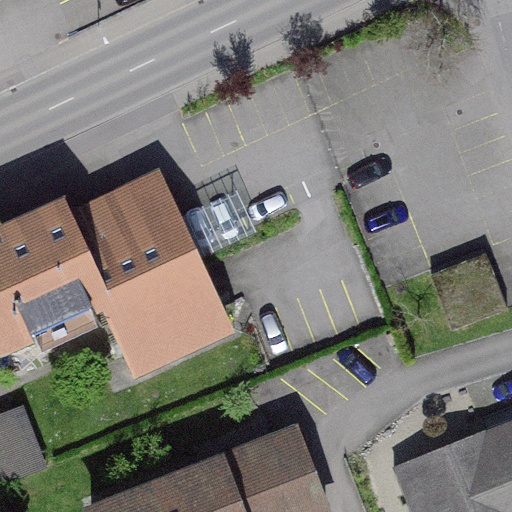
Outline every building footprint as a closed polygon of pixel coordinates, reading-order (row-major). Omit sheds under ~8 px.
[(222,327),(214,310),(172,220),(151,230),(134,194),(66,225),(59,211),(0,238),(0,347),(98,301),(130,370),(222,327)] [(448,332),(503,311),(482,256),(426,277),(448,332)] [(0,484),(28,473),(7,419),(0,421),(0,484)] [(511,511),(511,420),(390,470),(407,511),(511,511)] [(318,511),(291,439),(100,511),(318,511)]
